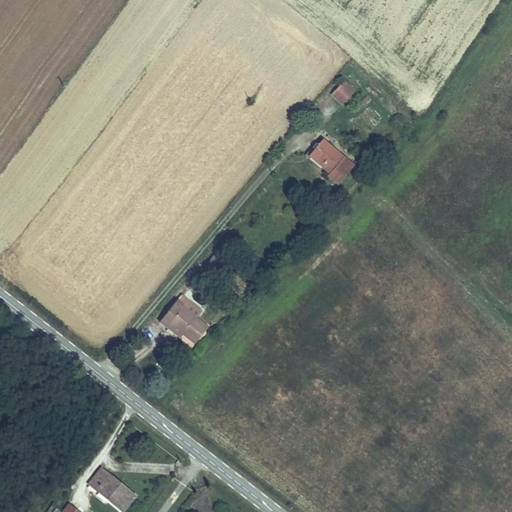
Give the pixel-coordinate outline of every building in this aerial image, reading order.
[(342,82),(330,95),(343,106),(355,92),(342,82)] [(324,141),(310,156),(330,175),(328,177),(339,186),(354,168),(324,141)] [(224,245),(208,266),(219,275),(235,255),(224,245)] [(182,296),(177,302),(196,318),(201,313),(182,296)] [(177,302),(159,323),(165,329),(166,329),(170,324),(183,335),(195,345),(209,329),(196,318),(177,302)] [(183,335),(170,324),(166,329),(178,340),(183,335)] [(101,468),(87,486),(119,511),(124,511),(137,497),(101,468)]
